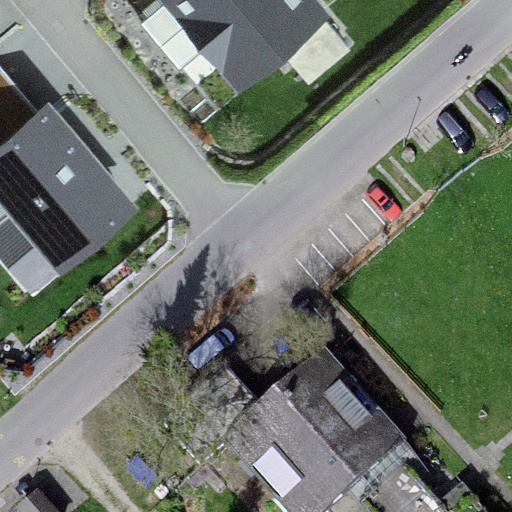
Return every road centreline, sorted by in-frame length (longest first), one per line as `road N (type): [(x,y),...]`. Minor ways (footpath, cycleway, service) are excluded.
road 1 (unclassified): [(511,4),(240,242)]
road 2 (unclassified): [(240,242),(0,456)]
road 3 (residential): [(240,242),(38,0)]
road 4 (track): [(37,421),(123,511)]
